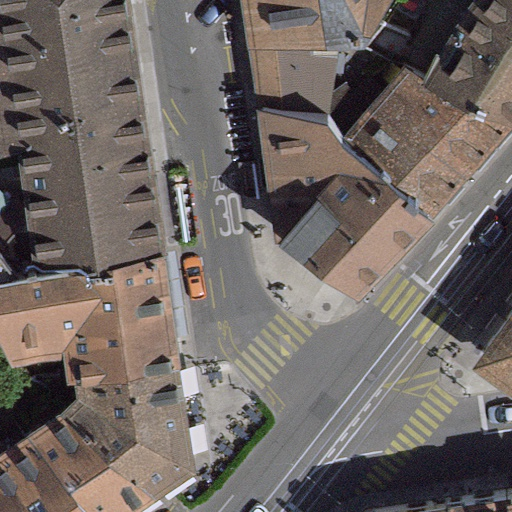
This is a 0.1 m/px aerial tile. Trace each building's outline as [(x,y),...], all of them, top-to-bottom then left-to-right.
[(0,90),(7,142),(25,133),(70,106),(142,96),(127,0),(0,0),(0,10),(8,9),(16,68),(0,69),(0,90)] [(380,0),(250,0),(255,33),(337,29),(364,28),(380,0)] [(441,0),(419,39),(446,50),(480,0),(441,0)] [(511,0),(480,0),(446,50),(511,79),(511,0)] [(329,98),(337,29),(255,33),(264,91),(329,98)] [(511,79),(446,50),(432,72),(511,109),(511,79)] [(382,90),(391,96),(467,163),(511,111),(511,109),(432,72),(408,61),(382,90)] [(327,109),(329,98),(264,91),(266,101),(327,109)] [(31,178),(35,207),(44,265),(163,248),(142,96),(70,106),(25,133),(31,178)] [(353,142),(347,132),(336,141),(401,193),(408,185),(431,204),(467,163),(391,96),(353,142)] [(331,110),(347,132),(360,118),(344,97),(331,110)] [(331,110),(327,109),(266,101),(284,228),(359,280),(431,204),(408,185),(401,193),(336,141),(347,132),(331,110)] [(20,269),(44,265),(35,207),(1,248),(20,269)] [(76,321),(83,368),(179,355),(163,248),(44,265),(20,269),(1,248),(0,249),(0,316),(5,327),(7,332),(76,321)] [(511,313),(485,350),(511,370),(511,313)] [(35,375),(73,403),(162,482),(196,459),(179,355),(83,368),(35,375)] [(73,403),(35,428),(102,511),(117,511),(162,482),(73,403)] [(102,511),(35,428),(0,451),(0,511),(102,511)] [(511,511),(511,491),(511,489),(450,498),(452,511),(511,511)] [(452,511),(450,498),(369,510),(367,511),(452,511)]
